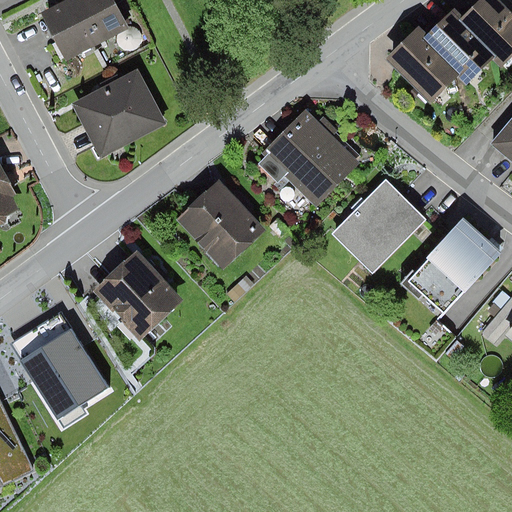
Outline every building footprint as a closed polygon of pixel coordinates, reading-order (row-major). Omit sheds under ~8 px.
[(122,0),(90,0),(54,19),(77,63),(138,31),(122,0)] [(511,18),(497,3),(470,30),(500,61),(508,68),(511,63),(511,18)] [(461,20),(433,46),(465,80),(472,87),(500,61),(470,30),(461,20)] [(424,37),(395,65),(436,108),(465,80),(433,46),(424,37)] [(143,80),(82,112),(108,161),(169,129),(143,80)] [(273,163),(264,171),(281,187),(289,178),(321,208),(361,166),(310,118),(270,160),(273,163)] [(511,132),(499,148),(511,158),(511,132)] [(0,165),(0,228),(21,218),(13,203),(18,200),(0,165)] [(389,188),(337,240),(377,280),(429,228),(389,188)] [(227,191),(185,227),(223,272),(265,236),(227,191)] [(466,224),(407,289),(425,305),(430,300),(452,319),(505,259),(466,224)] [(279,227),(273,233),(282,243),(288,238),(279,227)] [(194,306),(151,260),(112,297),(156,343),(194,306)] [(238,293),(230,301),(235,306),(243,298),(238,293)] [(511,300),(486,330),(499,342),(511,328),(511,300)] [(7,340),(57,427),(113,395),(64,308),(7,340)] [(0,487),(42,467),(0,379),(0,487)]
